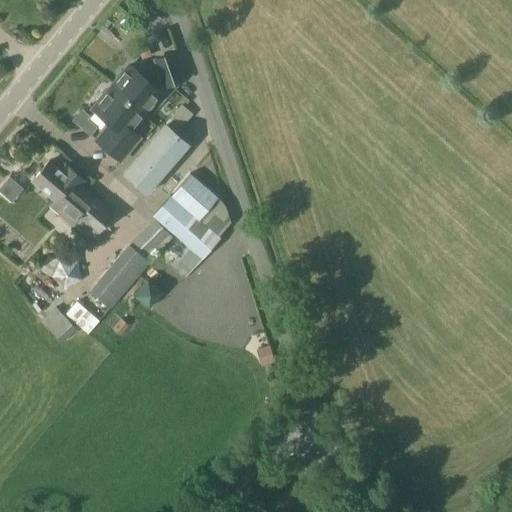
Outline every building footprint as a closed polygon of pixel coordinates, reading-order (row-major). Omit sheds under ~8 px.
[(173,54),(154,60),(169,101),(188,94),(173,54)] [(114,83),(145,110),(160,92),(141,76),(141,71),(135,67),(131,67),(129,65),(124,70),(120,71),(115,77),(116,81),(114,83)] [(114,83),(106,93),(101,93),(96,99),(97,103),(93,108),(109,122),(95,140),(120,160),(139,138),(129,129),(145,110),(114,83)] [(181,126),(191,114),(183,107),(172,119),(181,126)] [(96,127),(82,116),(72,131),(86,141),(96,127)] [(147,194),(190,144),(165,122),(123,172),(147,194)] [(148,264),(140,274),(145,278),(158,286),(160,288),(170,275),(172,273),(183,281),(202,258),(231,222),(221,190),(211,159),(209,152),(194,168),(181,184),(178,190),(151,217),(153,219),(161,227),(173,239),(151,265),(148,264)] [(27,176),(35,159),(23,154),(15,171),(27,176)] [(78,200),(87,189),(74,179),(77,175),(64,164),(58,170),(48,161),(31,181),(54,200),(49,206),(51,207),(65,189),(78,200)] [(114,212),(87,189),(78,200),(65,189),(51,207),(91,240),(114,212)] [(129,245),(89,291),(110,310),(140,274),(148,264),(151,265),(173,239),(161,227),(153,219),(128,245),(129,245)] [(76,264),(78,251),(57,250),(56,260),(47,257),(41,273),(51,277),(64,290),(81,280),(77,264),(76,264)] [(77,331),(63,317),(50,330),(62,343),(77,331)]
